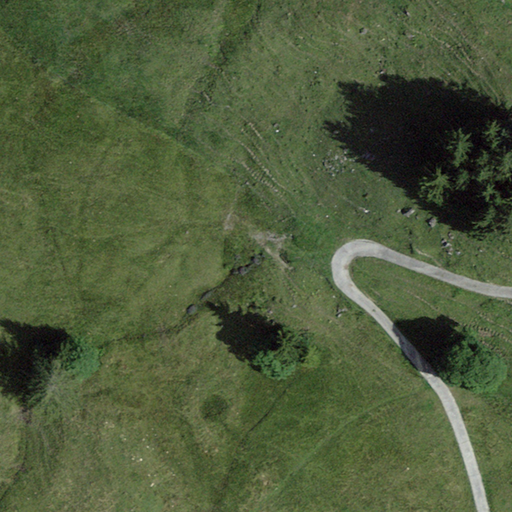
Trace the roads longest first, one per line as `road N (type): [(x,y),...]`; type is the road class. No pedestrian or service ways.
road 1 (track): [(511,293),(383,250),(361,246),(340,258),(342,283),(383,316),(435,379)]
road 2 (track): [(435,379),(483,511)]
